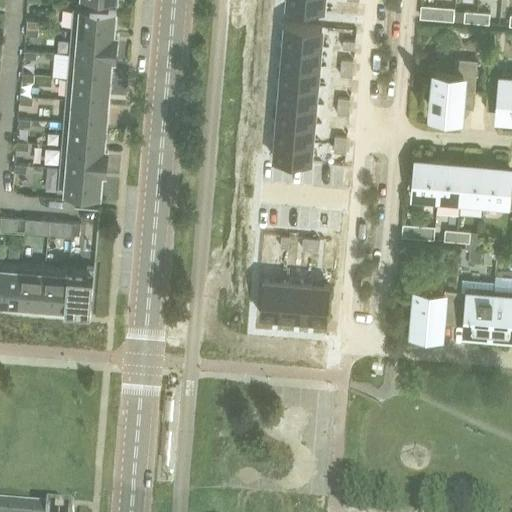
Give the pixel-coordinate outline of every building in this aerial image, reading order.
[(287,0),(287,5),(324,9),(324,0),(287,0)] [(444,6),(443,19),(454,20),(455,7),(444,6)] [(71,30),(117,34),(117,33),(114,33),(116,10),(73,7),(71,30)] [(464,21),(477,22),(478,11),(465,10),(464,21)] [(478,11),(477,22),(489,23),(490,12),(478,11)] [(27,26),(39,27),(39,20),(27,19),(27,26)] [(286,22),(284,42),(321,45),(322,25),(286,22)] [(38,35),(39,27),(27,26),(26,34),(38,35)] [(71,30),(69,53),(115,57),(117,34),(71,30)] [(342,39),(341,47),(353,48),(353,40),(342,39)] [(284,42),(282,61),(319,65),(321,45),(284,42)] [(25,49),(24,57),(36,58),(37,50),(25,49)] [(115,57),(69,53),(68,76),(110,79),(112,57),(115,58),(115,57)] [(462,88),(475,90),(478,59),(455,57),(454,72),(436,70),(432,110),(460,113),(462,88)] [(340,58),(339,66),(351,67),(352,59),(340,58)] [(282,61),(281,81),(317,84),(319,65),(282,61)] [(339,66),(338,74),(350,75),(351,67),(339,66)] [(498,116),(511,117),(511,71),(502,71),(502,76),(489,75),(486,108),(487,109),(488,103),(499,104),(498,116)] [(23,72),(22,80),(34,81),(35,73),(23,72)] [(66,98),(108,102),(110,79),(68,76),(66,98)] [(281,81),(279,100),(316,103),(317,84),(281,81)] [(21,95),(20,102),(32,103),(33,96),(21,95)] [(336,96),(336,104),(348,106),(349,97),(336,96)] [(64,121),(107,125),(108,102),(66,98),(64,121)] [(279,100),(278,119),(314,122),(316,103),(279,100)] [(336,104),(335,113),(347,114),(348,106),(336,104)] [(19,118),(18,125),(30,126),(31,118),(19,118)] [(278,119),(276,138),(313,141),(314,122),(278,119)] [(62,144),(108,148),(108,147),(105,147),(107,125),(64,121),(62,144)] [(333,135),(332,143),(345,144),(345,136),(333,135)] [(276,138),(274,158),(311,161),(313,141),(276,138)] [(17,140),(17,148),(28,149),(29,141),(17,140)] [(332,143),(332,151),(344,152),(345,144),(332,143)] [(108,148),(62,144),(60,167),(106,170),(108,148)] [(414,198),(438,200),(441,161),(417,159),(414,198)] [(464,163),(441,161),(438,200),(460,202),(464,163)] [(15,163),(15,170),(26,171),(27,164),(15,163)] [(486,165),(464,163),(460,202),(483,204),(486,165)] [(510,167),(486,165),(483,204),(505,206),(505,207),(511,207),(511,178),(509,179),(510,167)] [(106,170),(60,167),(58,190),(101,194),(103,171),(106,171),(106,170)] [(17,229),(25,229),(26,217),(18,217),(17,229)] [(41,231),(49,231),(50,219),(42,219),(41,231)] [(65,233),(72,233),(73,221),(66,221),(65,233)] [(73,221),(72,233),(80,234),(81,222),(73,221)] [(425,224),(424,237),(434,238),(436,225),(425,224)] [(457,240),(458,229),(445,228),(444,239),(457,240)] [(458,229),(457,240),(470,241),(471,230),(458,229)] [(281,237),(280,249),(289,250),(290,238),(281,237)] [(303,239),(302,252),(310,252),(311,240),(303,239)] [(311,240),(310,252),(318,253),(319,241),(311,240)] [(482,248),(470,247),(469,259),(482,260),(482,248)] [(0,301),(18,303),(22,260),(0,258),(0,301)] [(46,263),(22,260),(18,303),(42,305),(46,263)] [(66,307),(70,265),(46,263),(42,305),(66,307)] [(70,265),(66,307),(91,309),(94,267),(70,265)] [(263,279),(261,313),(283,315),(286,281),(263,279)] [(286,281),(283,315),(305,317),(308,282),(286,281)] [(308,282),(305,317),(327,319),(330,284),(308,282)] [(442,317),(455,318),(457,290),(417,286),(413,326),(441,329),(442,317)] [(493,293),(457,290),(455,318),(467,319),(466,331),(491,333),(494,288),(493,293)] [(511,289),(494,288),(491,333),(511,334),(511,289)]
